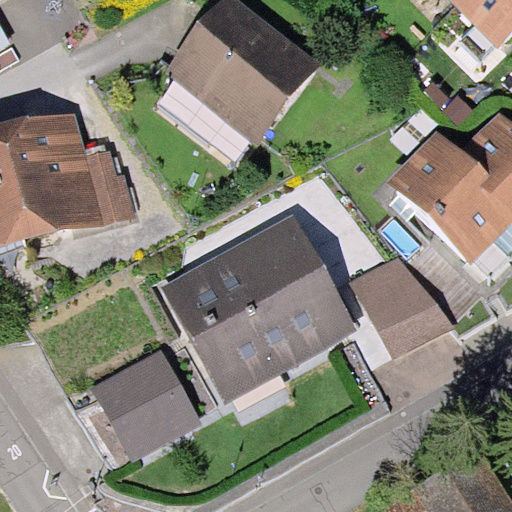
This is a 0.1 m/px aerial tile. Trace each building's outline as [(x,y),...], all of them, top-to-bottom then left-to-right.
[(269,29),(230,0),(224,0),(165,80),(260,150),(321,67),(269,29)] [(511,0),(443,0),(443,1),(493,50),(511,31),(511,0)] [(458,163),(511,210),(511,211),(511,120),(503,113),(458,163)] [(112,152),(88,157),(77,115),(0,134),(0,256),(137,222),(125,175),(118,177),(112,152)] [(395,195),(469,261),(511,210),(458,163),(439,144),(395,195)] [(298,223),(163,295),(221,404),(357,331),(298,223)] [(399,263),(351,285),(395,363),(454,331),(399,263)] [(157,349),(90,383),(125,453),(192,420),(157,349)] [(399,511),(489,511),(461,471),(399,511)]
